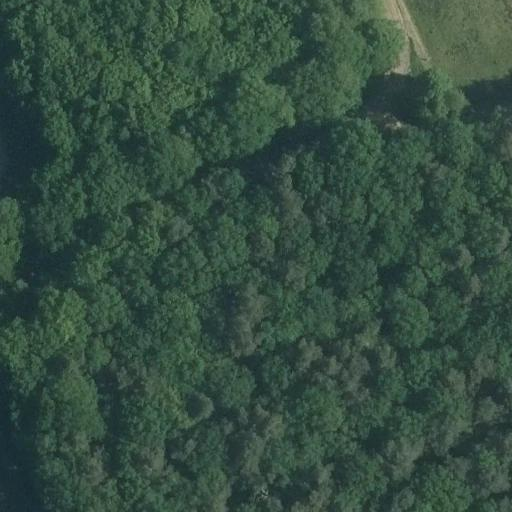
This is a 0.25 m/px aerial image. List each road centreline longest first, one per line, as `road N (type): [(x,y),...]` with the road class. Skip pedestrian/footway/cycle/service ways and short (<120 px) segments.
road 1 (track): [(511,105),(431,129),(382,122),(323,139),(6,286)]
road 2 (track): [(387,0),(396,39),(382,122),(390,169)]
